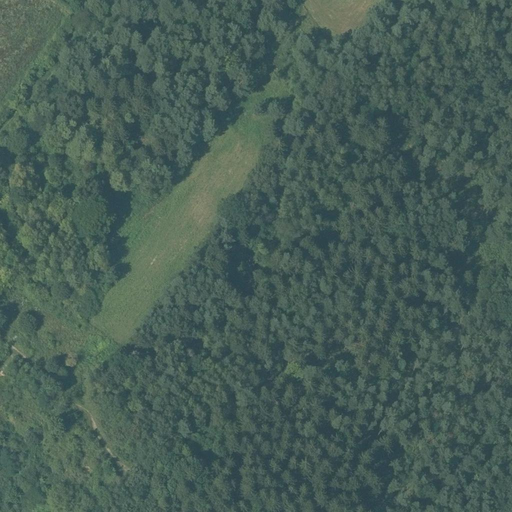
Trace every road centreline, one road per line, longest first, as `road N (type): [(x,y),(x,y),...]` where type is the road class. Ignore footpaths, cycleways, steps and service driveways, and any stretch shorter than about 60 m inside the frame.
road 1 (track): [(131,479),(81,415),(0,341)]
road 2 (track): [(0,133),(95,0)]
road 3 (track): [(511,400),(428,511)]
road 4 (track): [(246,511),(131,479)]
